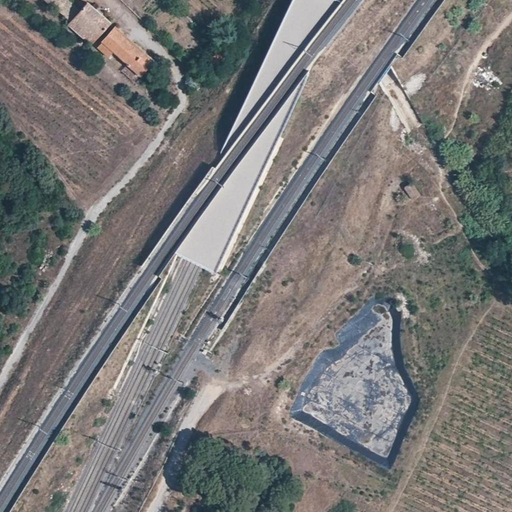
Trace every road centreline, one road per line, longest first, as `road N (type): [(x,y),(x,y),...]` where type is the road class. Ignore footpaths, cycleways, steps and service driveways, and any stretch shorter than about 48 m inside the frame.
road 1 (unknown): [(154,511),(207,402),(269,379),(307,339),(375,252),(393,200)]
road 2 (residential): [(0,384),(85,243),(184,108),(179,70)]
